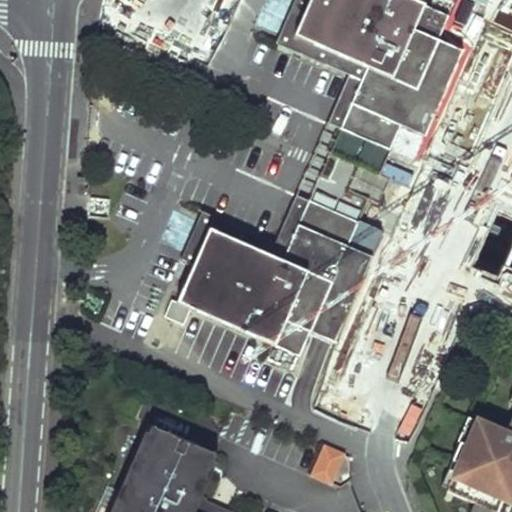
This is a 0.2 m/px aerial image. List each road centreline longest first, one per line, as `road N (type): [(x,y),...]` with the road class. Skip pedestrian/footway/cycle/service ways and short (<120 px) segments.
road 1 (tertiary): [(15,511),(47,0)]
road 2 (residential): [(395,511),(383,480),(381,421),(462,240)]
